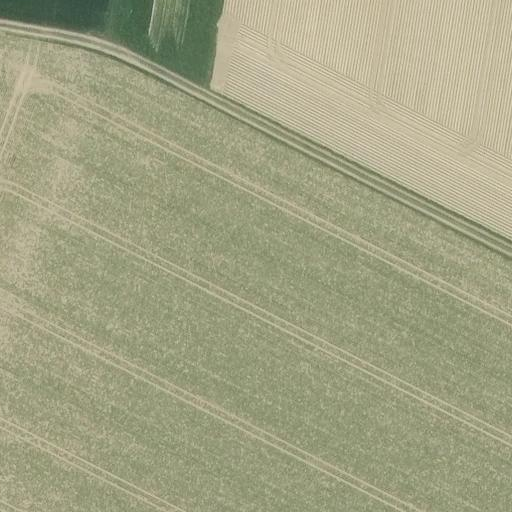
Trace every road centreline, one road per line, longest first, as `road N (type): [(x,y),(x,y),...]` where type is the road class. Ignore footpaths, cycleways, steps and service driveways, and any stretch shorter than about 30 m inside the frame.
road 1 (track): [(0,32),(108,51),(511,254)]
road 2 (track): [(119,0),(99,78),(0,342)]
